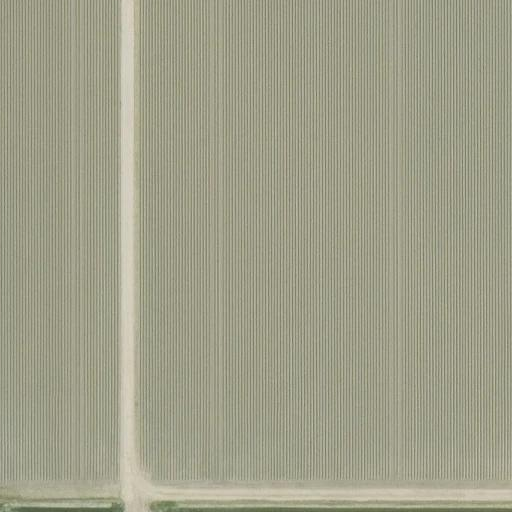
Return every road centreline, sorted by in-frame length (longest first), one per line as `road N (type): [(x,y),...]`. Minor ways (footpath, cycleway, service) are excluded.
road 1 (track): [(127,498),(127,0)]
road 2 (track): [(127,498),(511,498)]
